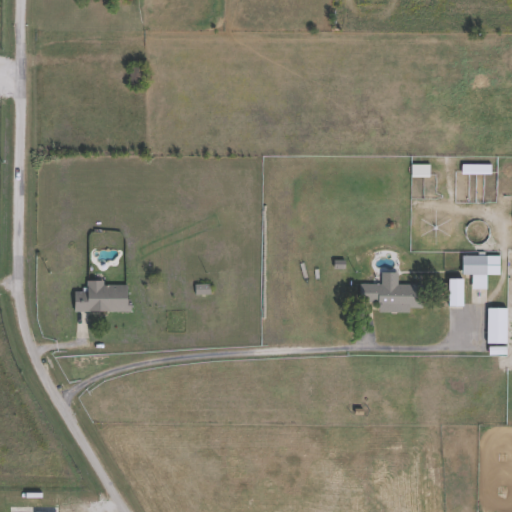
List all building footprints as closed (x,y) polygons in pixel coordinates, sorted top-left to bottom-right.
[(429,167),(411,167),(411,179),(429,179),(429,167)] [(489,167),(462,167),(462,175),(489,175),(489,167)] [(461,277),(471,277),(471,291),(486,291),(486,277),(499,277),(499,258),(461,258),(461,277)] [(462,281),(448,281),(448,310),(462,310),(462,281)] [(85,285),(85,293),(74,294),(74,314),(129,313),(128,285),(85,285)] [(377,314),(409,314),(409,285),(360,285),(360,305),(377,305),(377,314)] [(506,310),(486,310),(486,345),(506,345),(506,310)]
